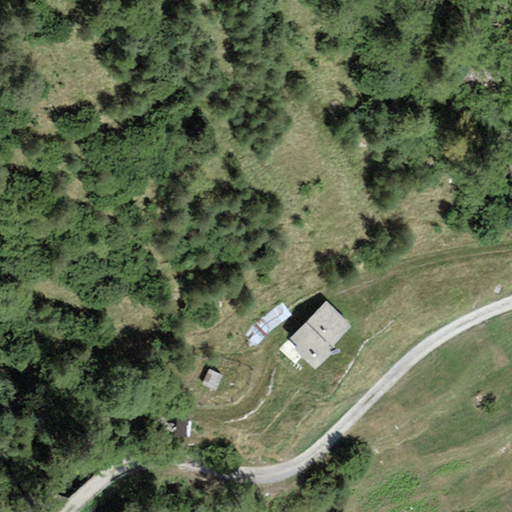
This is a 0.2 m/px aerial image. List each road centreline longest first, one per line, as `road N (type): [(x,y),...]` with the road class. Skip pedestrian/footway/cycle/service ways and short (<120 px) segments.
road 1 (track): [(511,303),(410,356),(310,457),(273,475),(131,462),(67,511)]
road 2 (track): [(511,247),(398,268),(354,296)]
